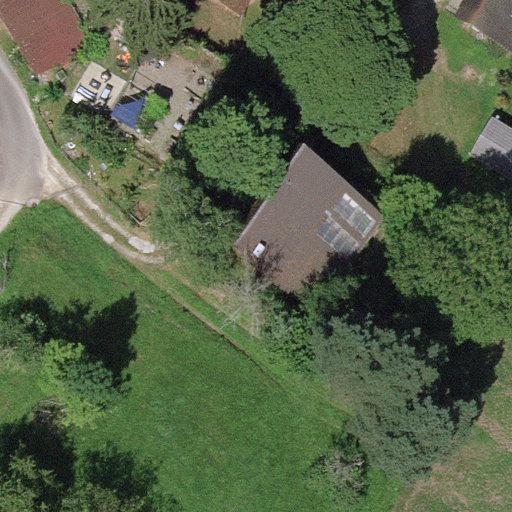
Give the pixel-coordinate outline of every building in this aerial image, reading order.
[(68,0),(0,0),(0,20),(34,74),(92,37),(68,0)] [(217,0),(242,14),(251,0),(217,0)] [(511,0),(462,0),(453,18),(511,48),(511,0)] [(156,36),(106,124),(179,164),(228,76),(156,36)] [(257,213),(234,243),(311,306),(384,214),(307,146),(257,213)]
